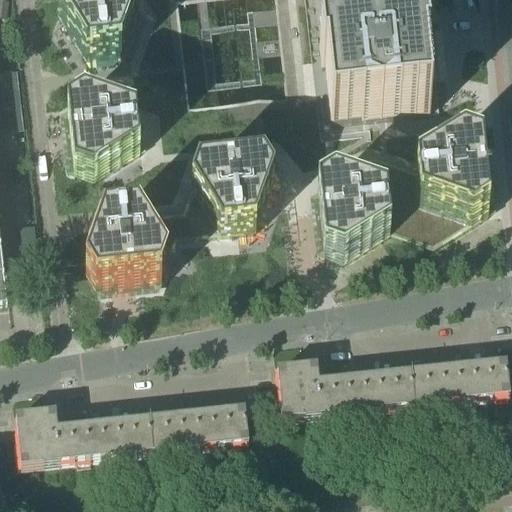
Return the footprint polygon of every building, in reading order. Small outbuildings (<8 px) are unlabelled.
[(102,0),(64,4),(57,22),(86,69),(106,66),(120,65),(138,14),(129,0),(102,0)] [(320,56),(318,56),(320,76),(321,78),(324,77),(327,101),(330,129),(330,131),(361,128),(397,124),(429,121),(429,120),(438,119),(438,118),(438,117),(434,84),(434,83),(430,83),(427,58),(425,32),(420,33),(416,0),(321,0),(328,55),(320,56)] [(5,135),(22,134),(19,74),(2,75),(5,135)] [(83,108),(67,118),(74,182),(92,188),(139,159),(136,126),(83,108)] [(344,183),(316,200),(324,264),(342,270),(389,241),(417,251),(432,256),(487,222),(485,206),(480,158),(462,152),(415,181),(409,178),(372,166),(344,183)] [(183,222),(177,222),(180,246),(254,239),(273,187),(263,170),(199,177),(183,222)] [(180,246),(177,222),(103,230),(85,282),(95,299),(159,292),(175,247),(180,246)] [(506,376),(341,393),(318,396),(318,395),(317,391),(318,391),(316,373),(276,377),(282,429),(508,405),(506,376)] [(244,423),(78,440),(57,443),(57,442),(56,442),(56,438),(57,438),(55,420),(41,422),(15,425),(21,476),(247,452),(244,423)]
